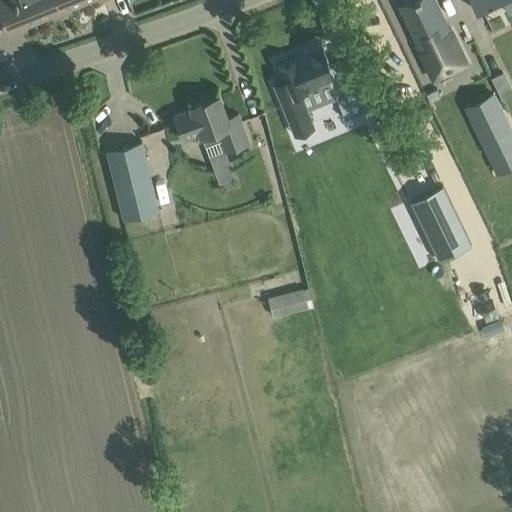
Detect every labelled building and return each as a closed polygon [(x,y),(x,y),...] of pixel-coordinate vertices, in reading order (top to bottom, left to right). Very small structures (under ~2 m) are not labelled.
[(62,9),(58,0),(0,0),(0,7),(11,34),(26,27),(25,24),(62,9)] [(58,0),(62,9),(83,0),(58,0)] [(435,0),(410,0),(401,4),(421,47),(419,48),(434,77),(467,61),(450,26),(449,27),(435,0)] [(511,10),(511,0),(472,0),(477,10),(496,0),(503,0),(509,12),(511,10)] [(271,80),(270,80),(290,130),(310,122),(304,108),(336,95),(345,117),(370,106),(348,53),(329,61),(320,38),(292,50),(292,51),(293,51),(294,54),(290,55),(288,52),(275,57),(277,61),(273,62),(280,77),(271,80)] [(511,87),(504,70),(491,76),(502,98),(511,92),(511,87)] [(250,142),(245,130),(238,111),(227,115),(219,93),(191,104),(192,107),(175,113),(185,140),(200,134),(201,137),(203,136),(206,144),(221,138),(226,151),(250,142)] [(511,127),(500,102),(471,116),(494,165),(511,156),(511,127)] [(142,140),(107,148),(116,184),(124,218),(136,215),(146,212),(159,209),(151,175),(147,159),(142,140)] [(472,243),(450,198),(443,183),(435,187),(410,199),(439,259),(472,243)] [(268,295),(274,316),(308,306),(302,285),(268,295)]
